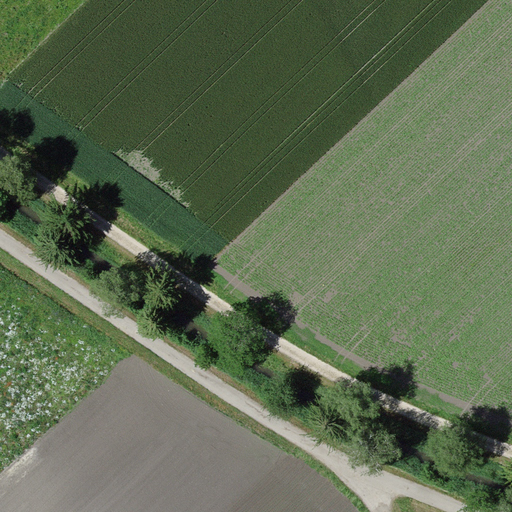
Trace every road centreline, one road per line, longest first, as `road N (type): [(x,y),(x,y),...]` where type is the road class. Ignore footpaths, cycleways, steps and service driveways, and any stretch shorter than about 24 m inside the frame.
road 1 (track): [(511,436),(393,395),(0,153)]
road 2 (track): [(0,231),(338,445),(499,511)]
